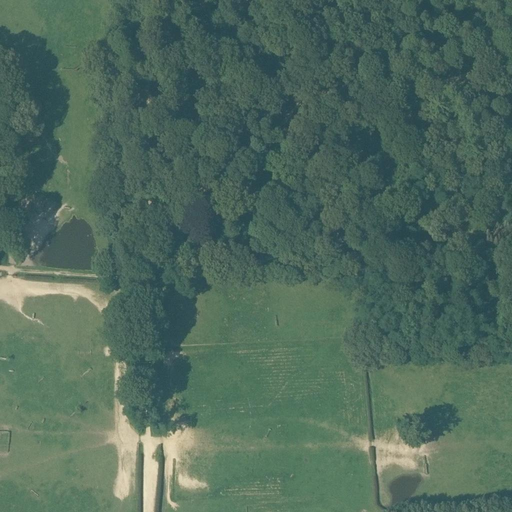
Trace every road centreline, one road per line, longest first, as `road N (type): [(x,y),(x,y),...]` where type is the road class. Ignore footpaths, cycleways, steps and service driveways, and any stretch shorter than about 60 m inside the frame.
road 1 (track): [(145,0),(144,246)]
road 2 (track): [(144,281),(145,511)]
road 3 (track): [(0,271),(144,281)]
